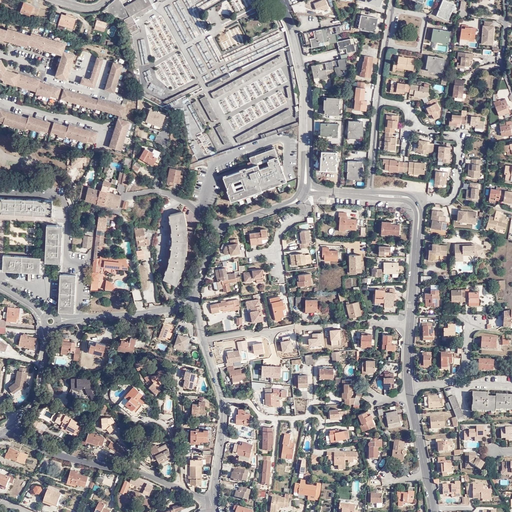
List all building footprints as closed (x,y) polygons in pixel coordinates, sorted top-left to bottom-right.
[(135,0),(125,6),(121,0),(113,0),(107,6),(101,11),(124,19),(127,34),(139,28),(133,19),(154,8),(152,4),(149,0),(135,0)] [(316,0),(313,1),(316,10),(322,7),(323,9),(329,7),(326,0),(316,0)] [(449,15),(453,3),(446,0),(442,0),(438,11),(449,15)] [(32,10),(33,7),(33,6),(23,1),(20,10),(29,15),(30,13),(35,16),(38,9),(34,8),(33,10),(32,10)] [(166,7),(170,18),(176,16),(171,5),(166,7)] [(68,16),(68,14),(65,13),(65,15),(61,14),(58,24),(71,28),(74,18),(68,16)] [(378,20),(364,18),(362,26),(370,27),(371,25),(377,26),(378,20)] [(94,28),(104,31),(106,22),(96,20),(94,28)] [(370,27),(362,26),(362,29),(378,32),(380,21),(378,20),(377,26),(371,25),(370,27)] [(240,25),(218,36),(225,50),(247,40),(240,25)] [(345,33),(343,25),(335,27),(337,33),(332,35),(330,28),(314,31),(315,36),(310,37),(313,47),(338,41),(336,35),(345,33)] [(493,26),(485,25),(483,25),(482,43),(493,44),(493,38),(492,38),(492,35),(494,35),(495,26),(493,26)] [(476,27),(468,27),(465,26),(465,28),(461,27),(460,36),(470,36),(470,39),(475,39),(476,27)] [(0,39),(1,40),(5,41),(5,39),(9,40),(14,42),(20,44),(25,46),(28,47),(29,44),(33,45),(49,51),(55,53),(60,55),(63,56),(57,77),(68,80),(76,55),(65,51),(67,44),(33,33),(32,36),(9,28),(8,30),(0,27),(0,39)] [(451,32),(436,30),(433,29),(431,41),(434,42),(448,44),(451,32)] [(229,70),(286,48),(280,31),(227,50),(231,60),(226,62),(229,70)] [(100,39),(89,35),(87,40),(98,43),(100,39)] [(348,52),(353,51),(356,50),(354,43),(352,43),(350,38),(338,41),(340,49),(345,48),(346,52),(348,52)] [(456,66),(460,67),(461,64),(464,65),(469,65),(472,62),(472,59),(469,59),(469,57),(472,57),(473,53),(458,51),(457,58),(459,58),(459,61),(457,61),(456,66)] [(346,58),(350,57),(349,54),(348,54),(341,56),(342,58),(338,59),(339,66),(334,67),(336,76),(345,74),(344,72),(349,70),(346,58)] [(269,66),(284,61),(282,55),(267,60),(269,66)] [(361,76),(369,77),(370,69),(372,69),(373,65),(374,56),(366,55),(365,61),(364,61),(363,71),(362,71),(361,76)] [(395,71),(396,69),(396,67),(402,68),(412,69),(414,59),(397,56),(396,62),(393,62),(391,71),(395,71)] [(428,64),(429,56),(427,56),(425,66),(428,66),(428,69),(442,71),(444,59),(442,58),(442,61),(443,61),(443,64),(437,63),(437,66),(428,64)] [(442,58),(429,56),(428,64),(437,66),(437,63),(443,64),(443,61),(442,61),(442,58)] [(95,89),(104,60),(98,58),(91,81),(83,78),(81,84),(95,89)] [(58,101),(62,89),(40,82),(41,80),(19,73),(19,74),(8,70),(2,59),(0,60),(0,76),(4,80),(4,81),(37,92),(37,94),(58,101)] [(333,68),(332,61),(325,62),(326,70),(333,68)] [(115,94),(123,66),(114,63),(106,91),(115,94)] [(320,70),(318,63),(310,64),(313,77),(317,77),(318,79),(326,78),(324,68),(320,70)] [(234,87),(262,72),(259,65),(252,69),(230,80),(234,87)] [(274,88),(277,95),(225,119),(239,120),(236,124),(237,126),(278,107),(289,108),(270,117),(269,123),(262,122),(260,118),(252,121),(247,126),(250,126),(235,133),(238,140),(293,115),(290,109),(298,102),(295,96),(290,95),(293,76),(276,74),(277,76),(267,85),(265,83),(257,90),(256,95),(275,87),(274,88)] [(462,98),(465,80),(455,79),(453,96),(462,98)] [(410,93),(411,86),(397,84),(397,86),(391,85),(390,94),(396,94),(396,93),(400,94),(404,94),(405,92),(410,93)] [(429,88),(411,85),(411,86),(410,93),(409,94),(414,95),(414,97),(423,99),(426,98),(430,95),(428,92),(429,88)] [(365,87),(357,87),(355,99),(356,99),(355,109),(363,110),(364,104),(366,104),(366,100),(365,99),(366,88),(365,87)] [(120,117),(123,118),(126,108),(98,100),(98,101),(64,90),(61,100),(95,110),(96,109),(108,113),(120,117)] [(217,117),(206,95),(197,99),(209,122),(217,117)] [(322,99),(334,100),(334,97),(319,96),(319,113),(334,114),(334,112),(322,112),(322,99)] [(234,101),(231,102),(230,101),(227,102),(226,98),(219,101),(222,110),(229,108),(229,109),(234,107),(233,104),(234,103),(234,101)] [(334,112),(334,100),(322,99),(322,112),(334,112)] [(427,101),(426,102),(428,106),(426,107),(430,115),(432,119),(434,119),(434,120),(439,118),(440,110),(436,103),(435,103),(433,99),(432,99),(427,101)] [(509,108),(506,99),(501,101),(503,105),(496,108),(500,116),(510,112),(508,109),(509,108)] [(202,125),(205,123),(192,101),(181,108),(196,134),(204,129),(202,125)] [(160,129),(165,111),(149,106),(145,120),(150,121),(149,126),(160,129)] [(0,109),(0,118),(30,127),(48,133),(51,123),(29,116),(29,118),(0,109)] [(388,114),(386,131),(387,131),(394,132),(396,132),(396,126),(398,126),(399,115),(388,114)] [(456,123),(465,124),(465,123),(466,117),(461,116),(461,115),(451,114),(451,118),(449,118),(448,125),(456,126),(456,123)] [(466,117),(465,123),(469,123),(469,125),(472,125),(475,125),(475,127),(474,128),(483,129),(483,121),(479,120),(480,117),(466,115),(466,117)] [(30,127),(0,118),(0,122),(25,130),(26,128),(48,135),(48,133),(30,127)] [(121,135),(126,136),(131,123),(122,121),(119,120),(114,136),(120,137),(121,135)] [(361,135),(362,135),(364,135),(365,126),(363,126),(364,121),(350,120),(349,127),(362,127),(361,135)] [(506,125),(500,125),(500,136),(510,135),(510,129),(511,129),(511,125),(511,120),(506,121),(506,125)] [(336,135),(336,123),(318,122),(317,134),(336,135)] [(92,145),(94,133),(69,125),(68,127),(54,123),(51,134),(65,138),(66,137),(92,145)] [(222,146),(231,142),(222,124),(211,129),(211,130),(205,133),(213,149),(221,145),(222,146)] [(349,127),(349,135),(361,135),(362,127),(349,127)] [(394,132),(387,131),(386,140),(385,146),(385,148),(396,149),(397,137),(393,136),(394,132)] [(122,152),(126,136),(121,135),(120,137),(114,136),(110,148),(122,152)] [(91,146),(92,145),(66,137),(65,138),(91,146)] [(432,152),(433,143),(429,142),(429,140),(424,140),(424,141),(421,141),(422,140),(417,139),(416,143),(418,143),(417,151),(423,152),(427,153),(427,151),(432,152)] [(511,144),(502,146),(503,153),(508,152),(509,156),(511,154),(511,144)] [(447,152),(449,152),(450,146),(438,145),(437,160),(448,161),(449,154),(446,154),(447,152)] [(253,166),(250,167),(224,177),(229,190),(228,190),(232,201),(238,199),(239,201),(263,192),(263,190),(288,180),(287,178),(286,179),(275,148),(250,157),(252,161),(253,166)] [(337,157),(337,150),(321,150),(320,171),(337,171),(337,165),(338,165),(339,157),(337,157)] [(155,161),(157,158),(147,153),(146,154),(143,152),(139,158),(153,166),(155,161)] [(385,168),(403,170),(404,161),(399,160),(399,159),(395,159),(395,160),(393,160),(393,158),(383,157),(383,162),(385,162),(385,168)] [(481,159),(472,158),(471,163),(470,169),(468,169),(468,174),(471,174),(471,177),(475,177),(476,175),(479,175),(480,169),(479,169),(479,164),(480,164),(481,159)] [(404,161),(403,170),(408,170),(414,171),(424,172),(426,162),(416,161),(416,162),(414,162),(414,161),(409,160),(409,161),(404,161)] [(354,168),(355,161),(348,161),(348,178),(357,178),(357,168),(354,168)] [(362,161),(355,161),(354,168),(357,168),(357,178),(363,178),(364,166),(362,166),(362,161)] [(179,183),(180,174),(181,170),(169,168),(166,183),(171,184),(171,182),(174,182),(179,183)] [(434,183),(438,184),(444,184),(444,176),(446,176),(447,176),(447,172),(435,171),(434,183)] [(126,186),(128,174),(127,174),(126,175),(123,174),(123,175),(119,174),(118,183),(126,186)] [(109,190),(110,183),(103,181),(100,191),(99,190),(97,204),(104,206),(107,193),(106,192),(107,189),(109,190)] [(478,182),(470,182),(470,187),(472,187),(472,189),(470,189),(467,189),(466,196),(471,196),(471,199),(477,199),(479,188),(478,188),(478,182)] [(79,199),(90,202),(93,189),(81,186),(79,199)] [(90,202),(97,204),(99,190),(93,189),(90,202)] [(495,198),(499,199),(500,190),(490,189),(489,199),(495,200),(495,198)] [(503,202),(508,202),(510,192),(508,191),(504,191),(500,190),(499,199),(504,200),(503,202)] [(117,209),(120,196),(107,193),(104,206),(117,209)] [(8,197),(0,196),(0,211),(53,215),(54,200),(44,199),(27,198),(8,197)] [(441,215),(442,211),(432,209),(431,219),(432,219),(432,222),(431,228),(445,229),(446,221),(444,221),(445,216),(443,215),(441,215)] [(466,211),(466,210),(458,209),(457,220),(466,221),(466,219),(475,220),(476,211),(468,210),(468,212),(466,211)] [(499,215),(500,211),(496,210),(494,218),(494,220),(489,219),(487,226),(490,227),(490,229),(495,230),(496,229),(499,215)] [(98,213),(96,229),(105,230),(106,225),(106,218),(107,214),(107,212),(101,211),(101,213),(98,213)] [(164,277),(176,283),(179,275),(183,268),(185,259),(186,249),(186,246),(187,240),(187,233),(186,228),(185,221),(184,217),(183,211),(170,214),(170,217),(169,217),(170,221),(171,221),(172,226),(172,230),(171,231),(172,234),(173,234),(173,240),(173,243),(171,243),(171,246),(173,246),(171,256),(170,256),(170,260),(169,265),(168,269),(167,269),(165,272),(166,273),(164,277)] [(356,229),(356,219),(347,218),(347,217),(346,216),(346,213),(338,212),(338,217),(340,217),(339,230),(344,231),(345,228),(356,229)] [(504,216),(499,215),(496,229),(500,230),(499,231),(505,232),(508,220),(505,220),(503,219),(504,216)] [(400,224),(390,224),(390,226),(381,225),(381,234),(388,235),(388,233),(399,234),(400,224)] [(63,226),(47,225),(45,262),(60,263),(61,251),(62,236),(63,226)] [(145,244),(149,244),(148,239),(145,239),(143,228),(134,229),(136,240),(138,240),(139,243),(145,242),(145,244)] [(250,233),(252,244),(256,243),(263,242),(262,238),(268,237),(267,228),(261,229),(262,231),(250,233)] [(300,238),(301,248),(309,247),(309,241),(310,241),(310,237),(309,229),(302,230),(301,230),(300,231),(301,238),(300,238)] [(96,234),(94,246),(97,246),(102,246),(104,235),(96,234)] [(89,248),(91,246),(92,236),(74,235),(73,244),(83,245),(82,247),(89,248)] [(241,253),(237,239),(231,240),(231,244),(226,245),(224,250),(225,254),(231,253),(231,255),(241,253)] [(439,255),(446,255),(447,248),(447,245),(438,245),(438,244),(432,243),(432,244),(429,244),(429,247),(430,247),(430,249),(428,249),(428,260),(435,261),(435,259),(435,254),(439,255)] [(475,243),(455,244),(456,261),(464,260),(464,255),(475,255),(479,257),(484,248),(475,243)] [(380,246),(380,249),(379,254),(384,255),(387,255),(391,255),(391,246),(380,246)] [(325,251),(325,257),(325,260),(338,261),(339,251),(329,251),(329,247),(323,247),(323,251),(325,251)] [(144,248),(136,249),(138,259),(145,258),(144,248)] [(302,253),(291,254),(293,265),(311,262),(310,254),(305,254),(302,254),(302,253)] [(360,266),(360,253),(349,253),(349,270),(361,271),(361,266),(360,266)] [(39,272),(40,257),(28,256),(13,255),(3,254),(2,270),(39,272)] [(93,258),(92,273),(98,273),(99,266),(100,259),(96,259),(93,258)] [(398,262),(383,262),(383,269),(372,269),(372,277),(383,277),(383,272),(398,273),(398,262)] [(217,275),(218,281),(235,278),(234,273),(228,274),(228,276),(227,276),(225,268),(219,269),(220,272),(218,273),(218,275),(217,275)] [(252,269),(253,271),(253,272),(252,272),(251,271),(244,272),(245,281),(252,280),(252,279),(256,278),(257,281),(263,280),(262,272),(264,272),(263,268),(252,269)] [(310,272),(299,274),(300,280),(298,280),(299,285),(301,285),(307,284),(312,283),(310,272)] [(75,275),(62,274),(60,311),(73,312),(74,300),(74,286),(75,275)] [(90,289),(90,291),(97,291),(98,278),(91,277),(90,289)] [(218,281),(217,281),(218,288),(223,288),(223,292),(229,290),(228,283),(236,281),(235,278),(218,281)] [(104,290),(114,290),(114,287),(112,284),(110,282),(107,281),(106,280),(104,290)] [(505,290),(505,280),(497,281),(497,290),(505,290)] [(390,292),(384,292),(383,301),(383,303),(383,305),(393,306),(393,300),(394,300),(394,292),(395,292),(396,288),(390,288),(390,292)] [(384,292),(384,289),(374,289),(374,303),(378,303),(378,301),(383,301),(384,292)] [(425,292),(425,298),(429,298),(429,305),(438,305),(438,289),(430,289),(430,292),(425,292)] [(464,296),(464,289),(450,289),(450,299),(456,299),(460,299),(460,300),(464,300),(464,298),(464,296)] [(468,289),(464,289),(464,296),(467,296),(468,301),(478,301),(478,292),(468,291),(468,289)] [(272,302),(275,317),(280,316),(285,315),(283,308),(286,307),(285,303),(284,303),(282,304),(281,299),(280,299),(280,295),(270,298),(271,302),(272,302)] [(223,311),(231,309),(230,307),(238,305),(239,305),(238,299),(228,301),(228,300),(225,300),(224,299),(220,300),(221,302),(210,305),(211,313),(219,312),(219,309),(222,309),(223,311)] [(263,319),(260,306),(258,306),(257,299),(246,301),(247,308),(251,307),(251,311),(252,313),(251,313),(252,321),(256,321),(256,319),(258,319),(259,320),(263,319)] [(317,311),(317,299),(305,299),(305,311),(317,311)] [(361,315),(358,301),(350,303),(349,301),(347,301),(350,318),(361,315)] [(8,309),(7,321),(16,322),(16,319),(18,319),(19,309),(8,309)] [(163,340),(169,325),(164,324),(158,339),(163,340)] [(421,328),(422,328),(423,328),(423,333),(423,337),(431,337),(431,333),(433,333),(433,327),(431,328),(431,324),(420,324),(421,328)] [(448,337),(448,339),(455,339),(455,325),(448,325),(448,330),(444,330),(444,337),(448,337)] [(132,341),(134,336),(125,333),(122,342),(123,343),(125,338),(132,341)] [(188,336),(178,333),(174,346),(184,349),(188,336)] [(323,344),(322,333),(312,333),(314,345),(323,344)] [(371,334),(367,334),(366,334),(360,334),(359,347),(366,348),(366,345),(370,346),(371,334)] [(37,338),(29,336),(25,335),(23,335),(21,344),(35,347),(37,338)] [(382,335),(382,342),(383,342),(383,344),(381,344),(380,349),(385,349),(385,350),(394,351),(395,345),(390,345),(390,336),(382,335)] [(139,338),(134,336),(132,341),(125,338),(123,343),(122,342),(120,348),(128,351),(130,349),(135,350),(139,338)] [(247,347),(245,338),(237,340),(238,347),(240,347),(240,348),(247,347)] [(482,339),(482,344),(485,345),(484,349),(497,349),(497,339),(482,339)] [(79,358),(80,350),(74,349),(75,343),(67,342),(67,341),(62,340),(60,354),(66,355),(67,353),(73,354),(73,357),(79,358)] [(107,344),(97,342),(96,345),(92,344),(90,352),(105,355),(107,344)] [(233,381),(246,378),(245,372),(242,372),(241,368),(235,370),(233,362),(241,360),(238,349),(226,351),(228,359),(226,360),(227,363),(226,364),(227,371),(229,371),(230,375),(232,375),(233,381)] [(339,351),(331,352),(332,361),(338,361),(340,361),(339,351)] [(430,368),(430,354),(421,354),(421,363),(419,363),(419,368),(430,368)] [(444,356),(444,354),(439,354),(440,368),(447,368),(447,365),(451,365),(451,356),(444,356)] [(360,373),(364,373),(364,372),(371,372),(373,372),(373,361),(365,361),(365,362),(361,362),(360,373)] [(480,361),(479,367),(481,367),(481,372),(486,372),(486,371),(495,371),(495,361),(480,361)] [(328,368),(328,366),(322,365),(322,368),(319,368),(319,378),(333,378),(333,368),(328,368)] [(190,382),(193,383),(196,371),(186,368),(184,376),(185,378),(184,385),(189,386),(190,382)] [(159,379),(165,378),(163,369),(158,370),(158,374),(152,375),(152,379),(154,381),(150,386),(158,394),(161,390),(158,387),(160,382),(159,379)] [(27,371),(21,370),(20,374),(19,373),(16,384),(9,390),(13,396),(20,391),(25,392),(28,375),(27,375),(27,371)] [(297,376),(297,384),(297,386),(307,386),(307,374),(297,374),(297,376)] [(393,388),(393,374),(384,374),(384,378),(383,378),(383,389),(390,389),(390,388),(393,388)] [(98,398),(90,378),(71,379),(71,388),(85,388),(89,397),(91,396),(93,400),(98,398)] [(354,403),(354,401),(355,397),(349,397),(351,391),(351,387),(353,387),(353,384),(351,384),(351,379),(343,379),(343,391),(341,391),(342,397),(344,397),(344,403),(354,403)] [(139,399),(141,397),(144,393),(135,386),(128,395),(128,396),(128,397),(130,399),(127,402),(137,410),(143,404),(139,399)] [(282,389),(274,388),(274,389),(271,389),(271,388),(265,388),(266,399),(264,399),(264,405),(266,405),(269,405),(272,404),(272,406),(281,406),(281,400),(279,400),(279,399),(283,399),(283,396),(287,396),(288,390),(282,389)] [(511,395),(505,395),(505,396),(497,396),(496,398),(488,398),(488,394),(473,394),(472,399),(473,399),(473,407),(472,407),(472,412),(496,413),(496,410),(511,411),(511,395)] [(438,400),(438,397),(427,398),(428,408),(442,408),(442,400),(438,400)] [(456,418),(459,423),(465,421),(455,397),(448,400),(449,403),(454,412),(456,418)] [(144,403),(143,404),(137,410),(127,402),(124,399),(121,403),(134,415),(136,416),(139,415),(141,414),(143,411),(147,408),(147,406),(144,403)] [(205,411),(205,401),(200,401),(199,403),(193,403),(192,413),(198,413),(198,411),(205,411)] [(108,406),(106,403),(100,412),(104,414),(108,406)] [(244,411),(244,408),(236,407),(236,413),(234,413),(234,423),(242,423),(243,421),(248,421),(248,411),(244,411)] [(330,418),(335,417),(335,415),(342,414),(346,414),(345,409),(338,410),(338,408),(330,408),(330,418)] [(398,420),(396,413),(396,411),(388,413),(389,416),(386,417),(389,428),(401,425),(400,420),(398,420)] [(358,416),(360,421),(363,426),(364,426),(366,431),(374,427),(371,420),(372,419),(371,415),(369,416),(368,412),(358,416)] [(62,427),(63,428),(68,431),(75,435),(74,437),(77,438),(82,430),(75,426),(77,423),(67,417),(66,419),(60,415),(55,422),(62,426),(62,427)] [(116,422),(111,418),(103,418),(104,429),(107,429),(111,433),(116,429),(112,426),(116,422)] [(445,429),(445,418),(431,419),(431,430),(445,429)] [(43,423),(37,421),(34,427),(40,429),(43,423)] [(271,449),(271,443),(271,441),(273,441),(273,431),(272,431),(272,427),(263,427),(262,448),(271,449)] [(195,439),(199,439),(207,439),(207,429),(203,428),(203,430),(198,429),(191,428),(190,437),(195,437),(195,439)] [(347,436),(346,429),(334,430),(334,428),(329,428),(329,431),(328,431),(329,440),(334,439),(334,438),(347,436)] [(469,438),(475,438),(484,438),(484,439),(488,439),(488,432),(484,432),(484,428),(477,428),(477,431),(469,431),(469,432),(464,432),(464,440),(469,440),(469,438)] [(511,428),(504,429),(505,430),(500,430),(501,439),(506,438),(506,437),(506,435),(508,435),(508,437),(511,437),(511,428)] [(105,438),(88,433),(87,438),(85,438),(85,439),(83,439),(82,443),(86,444),(88,440),(100,444),(101,443),(103,444),(105,438)] [(290,437),(284,436),(283,444),(284,444),(282,453),(293,454),(295,443),(291,443),(291,441),(290,441),(290,440),(290,437)] [(122,447),(108,440),(106,443),(124,453),(125,450),(122,447)] [(438,444),(439,452),(439,453),(452,452),(452,443),(443,444),(443,440),(436,441),(436,444),(438,444)] [(232,453),(239,454),(240,453),(249,455),(252,443),(241,441),(241,444),(234,443),(232,453)] [(382,450),(381,442),(370,443),(370,446),(369,446),(368,447),(368,449),(369,450),(370,461),(378,461),(378,450),(382,450)] [(171,456),(165,443),(157,447),(155,443),(149,447),(152,453),(154,452),(160,462),(164,460),(163,457),(167,455),(168,458),(171,456)] [(397,461),(403,461),(404,457),(405,456),(406,456),(406,454),(405,453),(403,453),(404,444),(395,443),(394,452),(392,452),(392,461),(397,462),(397,461)] [(26,453),(9,446),(4,456),(8,457),(9,456),(22,462),(26,453)] [(94,451),(90,450),(89,454),(95,456),(95,457),(104,460),(106,455),(97,452),(94,451)] [(357,452),(346,452),(346,455),(343,455),(342,453),(335,453),(335,452),(327,452),(327,456),(329,456),(335,456),(335,460),(335,466),(339,466),(346,465),(346,460),(349,460),(349,462),(354,462),(354,459),(354,457),(357,457),(357,452)] [(469,464),(475,467),(480,471),(484,464),(478,460),(477,459),(477,460),(475,459),(475,458),(475,453),(465,454),(465,458),(466,458),(466,462),(469,462),(469,464)] [(270,457),(263,456),(262,461),(264,462),(262,484),(269,484),(271,461),(270,461),(270,457)] [(205,461),(205,457),(192,458),(193,482),(204,482),(203,462),(205,461)] [(310,480),(310,478),(310,473),(305,473),(306,461),(297,460),(296,469),(301,469),(300,473),(304,474),(304,479),(306,480),(310,480)] [(443,463),(443,461),(436,462),(435,462),(436,468),(439,468),(439,472),(449,472),(448,463),(443,463)] [(149,473),(152,466),(144,462),(140,469),(149,473)] [(506,470),(506,463),(502,463),(502,472),(502,475),(511,475),(511,474),(511,470),(506,470)] [(71,479),(74,480),(84,484),(87,475),(77,471),(77,470),(69,467),(66,474),(71,475),(71,479)] [(235,478),(243,480),(247,481),(250,471),(235,468),(234,472),(233,472),(232,478),(235,478)] [(11,482),(13,476),(6,474),(5,478),(0,475),(0,485),(5,488),(8,481),(11,482)] [(74,482),(74,480),(71,479),(71,475),(66,474),(65,479),(74,482)] [(105,476),(105,486),(117,486),(117,476),(105,476)] [(144,488),(150,491),(153,485),(132,476),(129,481),(126,480),(119,496),(123,498),(130,482),(144,488)] [(317,486),(305,484),(300,483),(296,482),(294,491),(298,492),(298,493),(304,494),(307,495),(315,496),(316,487),(317,486)] [(455,493),(455,497),(461,497),(460,482),(455,482),(455,484),(455,485),(452,486),(452,484),(443,485),(443,494),(452,494),(452,493),(455,493)] [(473,498),(478,498),(481,498),(481,500),(491,500),(491,490),(483,490),(483,485),(473,484),(473,498)] [(239,491),(237,490),(235,496),(249,500),(251,490),(240,487),(239,491)] [(408,488),(408,494),(408,496),(404,495),(404,494),(397,493),(397,498),(398,498),(398,502),(403,502),(409,503),(412,503),(412,500),(414,500),(415,489),(408,488)] [(60,494),(48,489),(43,500),(55,505),(60,494)] [(382,495),(375,495),(369,495),(368,503),(382,503),(382,495)] [(284,505),(287,506),(289,498),(272,496),(270,511),(274,511),(276,511),(277,508),(277,506),(279,506),(283,507),(284,505)] [(105,504),(99,501),(94,511),(109,511),(110,511),(103,507),(105,504)] [(176,511),(185,509),(182,503),(171,507),(173,510),(165,511),(176,511)] [(358,511),(359,511),(354,511),(355,505),(338,503),(338,509),(342,509),(342,511),(341,511),(358,511)]
